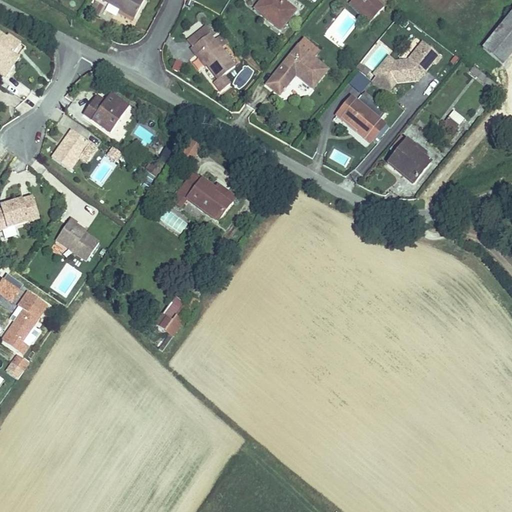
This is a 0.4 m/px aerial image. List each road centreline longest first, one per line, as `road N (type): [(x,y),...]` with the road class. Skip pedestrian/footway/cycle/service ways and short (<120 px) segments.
road 1 (unclassified): [(511,189),(429,217),(379,214),(135,76)]
road 2 (residential): [(10,151),(84,50)]
